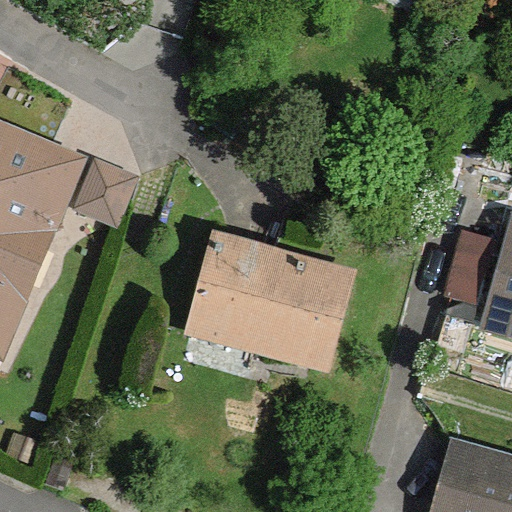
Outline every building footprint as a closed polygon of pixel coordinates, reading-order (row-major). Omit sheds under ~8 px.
[(0,181),(19,137),(0,129),(0,181)] [(19,137),(0,181),(0,332),(8,336),(74,181),(46,170),(53,152),(19,137)] [(138,180),(98,164),(78,210),(120,227),(138,180)] [(494,301),(509,244),(465,233),(446,299),(491,311),(494,301)] [(511,233),(509,244),(494,301),(511,306),(511,233)] [(355,276),(219,238),(197,316),(260,334),(255,350),(328,370),(355,276)] [(511,511),(511,459),(455,443),(434,511),(511,511)]
